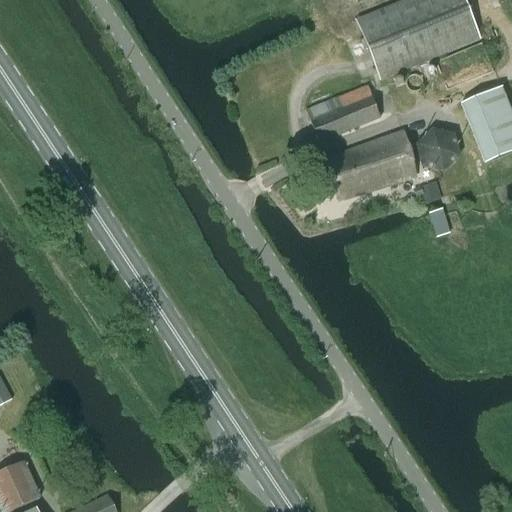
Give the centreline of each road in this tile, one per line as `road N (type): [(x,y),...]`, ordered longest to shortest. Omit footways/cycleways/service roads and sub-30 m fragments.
road 1 (unclassified): [(94,0),(356,397)]
road 2 (primary): [(257,457),(0,68)]
road 3 (unclassified): [(356,397),(434,511)]
